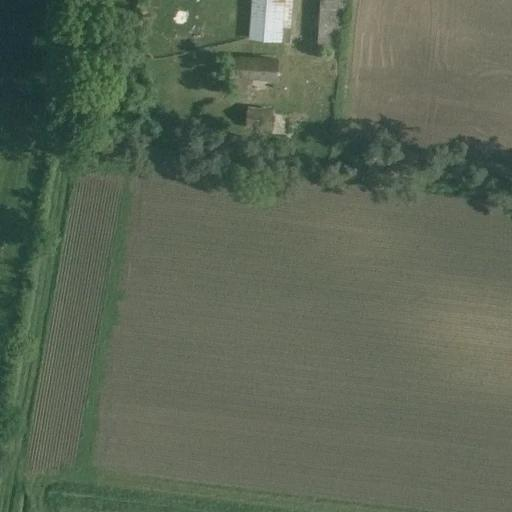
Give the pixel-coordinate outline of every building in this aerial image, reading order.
[(282,0),(254,0),(251,37),(279,40),(280,26),(282,0)] [(289,0),(282,0),(280,26),(287,27),(289,0)] [(343,0),(325,0),(324,10),(320,48),(339,50),(343,0)] [(279,46),(236,43),(234,57),(235,57),(278,60),(279,46)] [(278,60),(235,57),(234,75),(252,77),(276,78),(278,60)] [(252,77),(234,75),(233,90),(251,91),(252,77)] [(228,104),(230,86),(195,82),(190,85),(167,82),(164,110),(226,119),(228,104)] [(228,104),(226,119),(226,124),(247,126),(249,108),(248,106),(228,104)] [(274,111),(249,108),(247,126),(272,129),(274,111)] [(290,142),(263,139),(261,157),(288,160),(290,142)]
